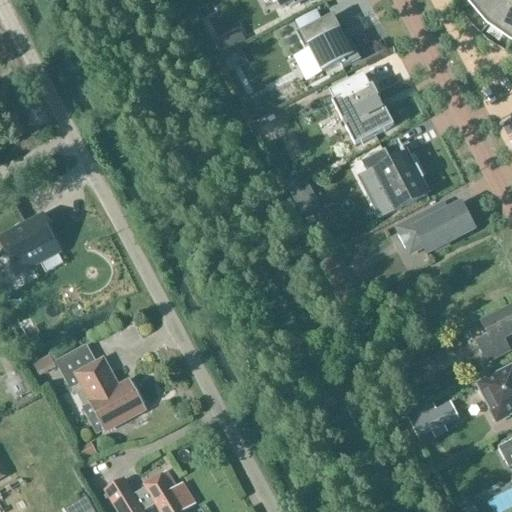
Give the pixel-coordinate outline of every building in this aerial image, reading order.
[(277,0),(282,9),(297,1),(300,7),(313,0),(277,0)] [(488,27),(511,1),(511,0),(478,0),(470,6),(471,6),(472,6),(489,25),(488,27)] [(511,1),(488,27),(489,28),(490,27),(511,42),(511,43),(511,42),(511,1)] [(316,13),(296,24),(301,34),(297,37),(306,53),(310,50),(323,75),(341,66),(343,70),(360,61),(349,40),(346,42),(334,18),(322,24),(316,13)] [(392,130),(364,77),(330,94),(335,104),(333,105),(356,149),(392,130)] [(367,174),(361,177),(384,220),(397,213),(426,198),(427,199),(428,199),(421,184),(425,182),(418,169),(414,171),(399,142),(398,143),(406,158),(391,166),(384,152),(361,164),(367,174)] [(308,186),(291,194),(302,218),(319,209),(308,186)] [(423,249),(427,256),(475,231),(463,208),(449,215),(444,206),(398,230),(400,235),(397,236),(406,252),(409,251),(411,255),(423,249)] [(0,223),(0,252),(13,276),(59,251),(42,219),(26,228),(18,215),(0,224),(0,223)] [(504,342),(511,337),(511,310),(498,318),(496,315),(483,322),(485,325),(482,326),(488,338),(477,344),(487,365),(510,353),(504,342)] [(95,405),(110,433),(147,413),(133,385),(121,392),(117,385),(119,384),(108,364),(82,377),(96,404),(95,405)] [(511,369),(479,387),(492,412),(490,413),(497,425),(509,419),(508,417),(511,414),(511,369)] [(421,412),(436,441),(449,434),(446,428),(453,424),(443,407),(436,410),(434,405),(421,412)] [(511,442),(498,449),(509,470),(511,468),(511,442)] [(90,444),(79,450),(85,461),(96,455),(90,444)] [(145,490),(135,496),(125,480),(105,492),(117,511),(149,511),(156,507),(159,511),(187,511),(196,506),(183,485),(177,489),(167,474),(144,488),(145,490)] [(95,511),(88,499),(67,511),(95,511)]
